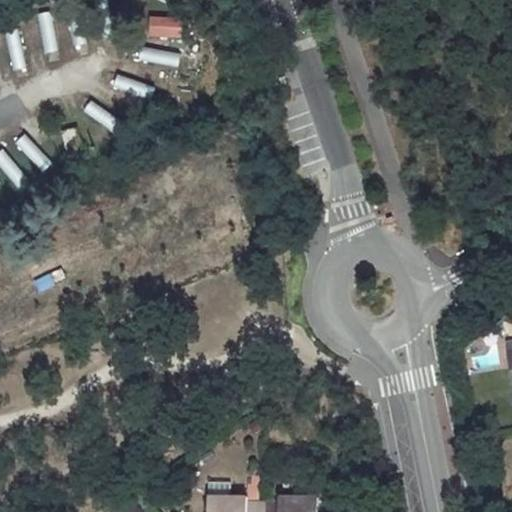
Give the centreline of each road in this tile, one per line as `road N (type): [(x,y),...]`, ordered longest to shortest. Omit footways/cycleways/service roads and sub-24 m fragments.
road 1 (residential): [(358,248),(286,0)]
road 2 (tertiary): [(435,511),(391,338)]
road 3 (tertiary): [(358,248),(326,280),(327,311),(346,334),(391,338)]
